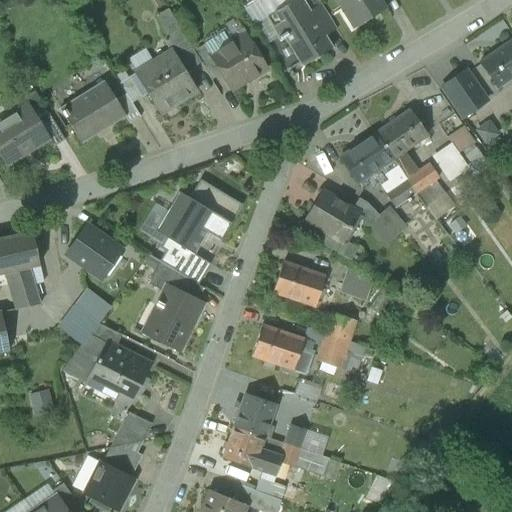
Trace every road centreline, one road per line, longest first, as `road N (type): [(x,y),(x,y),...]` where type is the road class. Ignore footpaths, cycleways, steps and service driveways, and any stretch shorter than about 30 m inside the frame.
road 1 (residential): [(150,511),(296,116)]
road 2 (residential): [(0,213),(296,116)]
road 3 (residential): [(296,116),(415,55),(494,0)]
